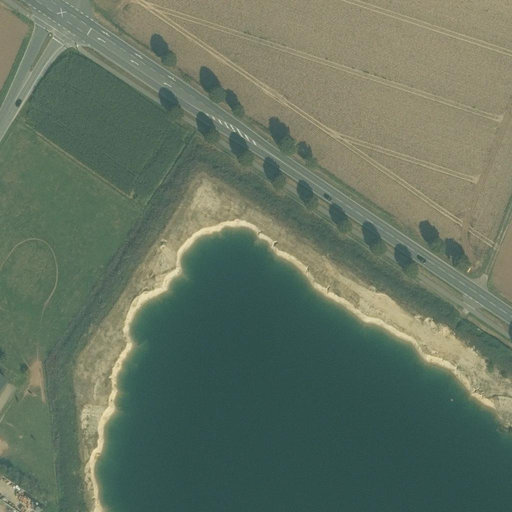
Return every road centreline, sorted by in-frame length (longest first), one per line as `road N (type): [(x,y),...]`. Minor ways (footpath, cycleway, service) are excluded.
road 1 (primary): [(64,17),(511,318)]
road 2 (unclassified): [(64,17),(0,130)]
road 3 (track): [(459,320),(511,208)]
